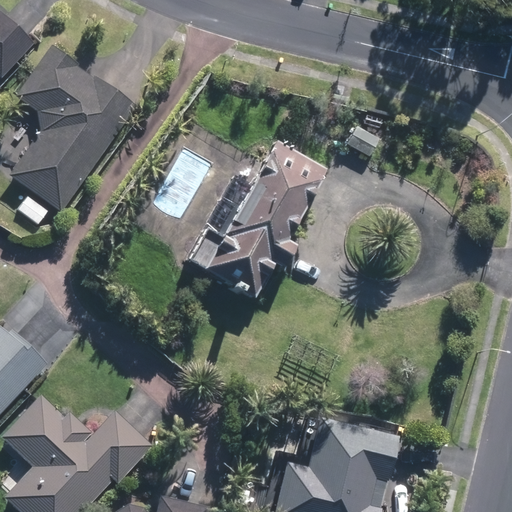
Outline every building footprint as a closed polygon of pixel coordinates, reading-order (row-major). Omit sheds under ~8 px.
[(0,10),(0,73),(4,77),(36,42),(1,9),(0,10)] [(62,212),(137,105),(95,75),(94,77),(78,66),(79,63),(53,44),(16,95),(37,110),(40,130),(9,174),(62,212)] [(357,125),(348,143),(370,156),(380,138),(357,125)] [(289,239),(329,170),(278,140),(225,233),(210,225),(190,259),(257,297),(277,262),(285,267),(298,244),(289,239)] [(18,209),(39,223),(50,209),(29,193),(18,209)] [(0,332),(0,410),(41,365),(3,330),(0,332)] [(111,413),(80,444),(80,431),(63,414),(57,421),(33,399),(0,433),(0,444),(16,460),(0,475),(0,489),(5,494),(0,498),(0,503),(9,511),(80,511),(109,484),(111,485),(147,449),(111,413)] [(267,511),(383,511),(384,511),(377,510),(393,441),(307,422),(297,468),(278,464),(267,511)] [(203,511),(204,508),(154,499),(151,511),(144,511),(110,506),(108,511),(203,511)]
